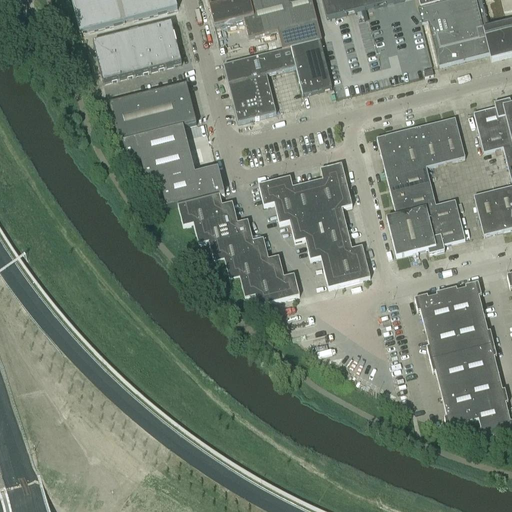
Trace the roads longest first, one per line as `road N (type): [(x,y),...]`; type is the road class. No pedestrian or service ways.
road 1 (track): [(0,128),(73,245),(204,390),(340,490),(391,511)]
road 2 (motorway): [(280,511),(136,415),(45,319),(0,256)]
road 3 (unclassified): [(391,293),(331,308),(243,202),(237,179)]
road 4 (unclassified): [(347,118),(511,77)]
road 5 (unclassified): [(228,148),(192,0)]
road 6 (unclassified): [(391,293),(355,149)]
road 7 (unclassified): [(433,421),(402,291)]
road 8 (unclassified): [(228,148),(347,118)]
road 9 (unclassified): [(237,179),(355,149)]
